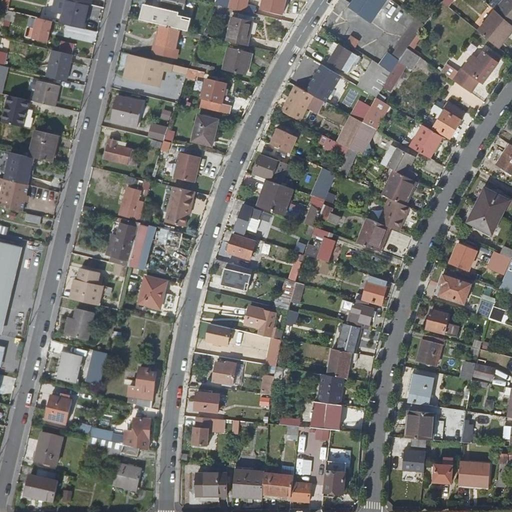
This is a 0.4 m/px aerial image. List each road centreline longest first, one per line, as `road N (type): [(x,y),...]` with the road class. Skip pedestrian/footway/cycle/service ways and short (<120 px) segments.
road 1 (residential): [(168,511),(167,440),(188,308),(226,185),(274,76),(324,0)]
road 2 (residential): [(0,501),(117,0)]
road 3 (residential): [(373,511),(382,401),(401,306),(478,133),(511,89)]
